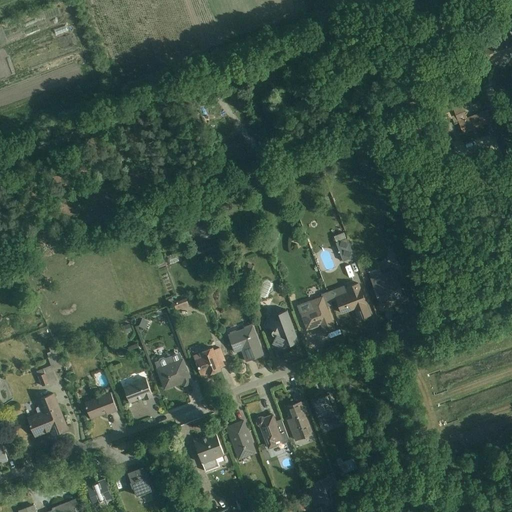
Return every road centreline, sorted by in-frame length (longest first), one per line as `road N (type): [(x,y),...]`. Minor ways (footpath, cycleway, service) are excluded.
road 1 (residential): [(0,480),(511,287)]
road 2 (residential): [(0,163),(430,0)]
